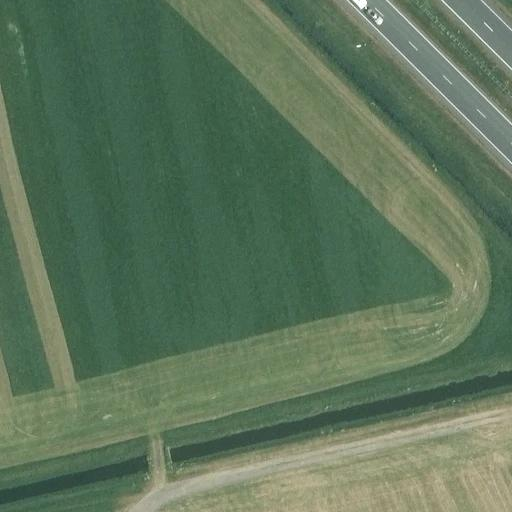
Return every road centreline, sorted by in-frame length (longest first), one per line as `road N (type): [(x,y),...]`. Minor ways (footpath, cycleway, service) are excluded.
road 1 (track): [(140,511),(183,488),(511,410)]
road 2 (trunk): [(364,0),(511,146)]
